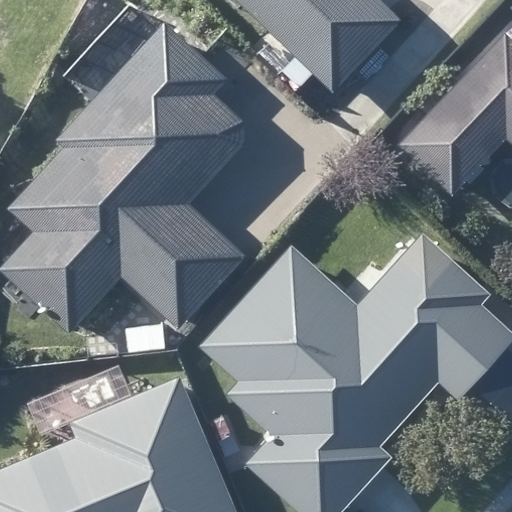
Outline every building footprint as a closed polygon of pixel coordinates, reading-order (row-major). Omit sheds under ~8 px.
[(232,0),(334,94),(397,26),(368,0),(232,0)] [(228,87),(166,31),(60,143),(66,149),(9,210),(30,230),(0,262),(0,272),(70,338),(124,279),(182,333),(250,260),(190,204),(243,148),(243,124),(217,97),(228,87)] [(509,142),(511,145),(511,46),(506,40),(402,148),(454,199),(509,142)] [(232,382),(222,393),(275,441),(248,471),(293,511),(339,511),(380,467),(373,460),(440,386),(457,401),(511,340),(511,339),(473,304),(481,296),(423,243),(358,315),(292,254),(201,354),(232,382)] [(229,511),(172,385),(69,432),(75,444),(0,477),(0,511),(229,511)]
